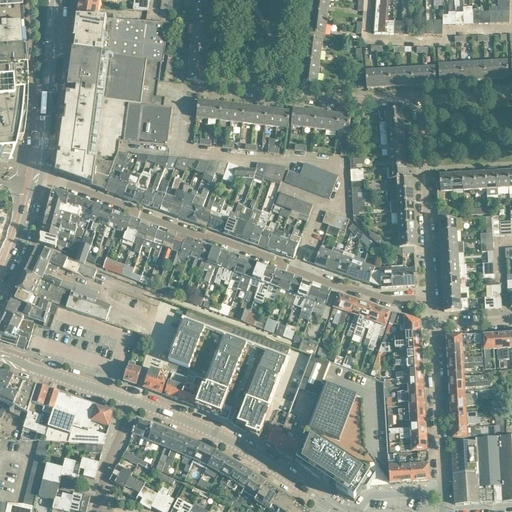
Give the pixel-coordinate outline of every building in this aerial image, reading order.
[(0,0),(0,11),(20,10),(19,0),(0,0)] [(145,0),(133,0),(133,10),(148,11),(150,0),(145,0)] [(194,0),(194,9),(211,11),(212,0),(194,0)] [(312,0),(311,12),(328,14),(329,2),(312,0)] [(376,0),(375,21),(375,22),(374,35),(393,35),(394,22),(387,22),(389,0),(376,0)] [(97,13),(98,7),(79,5),(77,18),(114,19),(115,14),(97,13)] [(464,13),(464,25),(472,25),(471,11),(471,8),(463,8),(464,13)] [(194,9),(192,21),(210,23),(211,11),(194,9)] [(0,26),(22,25),(20,10),(0,11),(0,26)] [(481,11),(471,11),(472,25),(481,24),(481,12),(481,11)] [(490,12),(491,24),(509,23),(509,11),(498,12),(490,12)] [(328,14),(311,12),(309,23),(326,25),(328,14)] [(481,12),(481,24),(491,24),(490,12),(481,12)] [(443,21),(443,26),(456,25),(455,13),(449,13),(449,16),(443,16),(443,21)] [(77,19),(74,41),(76,41),(74,51),(162,63),(163,63),(168,23),(146,22),(147,21),(131,20),(114,19),(77,18),(76,19),(77,19)] [(402,22),(402,35),(411,35),(411,20),(402,20),(402,22)] [(434,23),(434,36),(442,37),(443,26),(443,21),(434,21),(434,23)] [(402,35),(402,22),(394,22),(393,35),(402,35)] [(427,22),(426,36),(434,36),(434,23),(427,22)] [(309,23),(308,35),(325,37),(326,25),(309,23)] [(194,24),(193,36),(210,38),(211,26),(208,26),(194,24)] [(0,49),(6,49),(7,48),(23,47),(22,25),(0,26),(0,49)] [(209,50),(210,39),(210,38),(192,36),(191,48),(208,50),(209,50)] [(305,37),(304,49),(321,51),(323,39),(305,37)] [(23,48),(6,49),(0,49),(0,68),(25,67),(24,59),(25,59),(26,57),(26,54),(26,49),(23,49),(23,48)] [(207,61),(209,50),(208,50),(191,48),(190,59),(207,61)] [(304,49),(303,60),(320,62),(321,51),(304,49)] [(74,52),(73,52),(68,86),(65,111),(67,111),(66,124),(63,123),(59,153),(61,154),(61,157),(58,157),(56,175),(91,187),(106,192),(112,176),(109,175),(113,166),(119,153),(120,142),(167,146),(172,109),(164,108),(166,98),(157,97),(161,63),(74,51),(74,52)] [(206,72),(207,61),(190,59),(188,70),(206,72)] [(303,60),(301,72),(319,74),(320,62),(303,60)] [(497,80),(509,79),(508,61),(496,62),(497,80)] [(485,80),(497,80),(496,62),(484,63),(485,80)] [(474,81),(485,80),(484,63),(473,64),(474,81)] [(451,82),(462,82),(461,64),(450,65),(451,82)] [(462,82),(474,81),(473,64),(461,64),(462,82)] [(439,83),(451,82),(450,65),(438,66),(439,83)] [(0,162),(9,162),(10,156),(12,150),(14,141),(21,141),(24,123),(25,109),(25,102),(25,100),(25,93),(25,91),(25,84),(25,75),(25,67),(0,68),(0,162)] [(423,68),(412,69),(413,86),(424,86),(423,68)] [(424,86),(436,85),(435,68),(423,68),(424,86)] [(401,87),(413,86),(412,69),(400,70),(401,87)] [(204,84),(206,72),(188,70),(187,81),(204,84)] [(378,88),(390,88),(389,70),(377,71),(378,88)] [(390,88),(401,87),(400,70),(389,70),(390,88)] [(367,89),(378,88),(377,71),(366,72),(367,89)] [(300,83),(316,85),(317,86),(319,74),(301,72),(300,83)] [(199,101),(196,118),(208,120),(210,102),(199,101)] [(219,121),(221,104),(210,102),(208,120),(219,121)] [(233,105),(221,104),(219,121),(231,122),(233,105)] [(244,106),(233,105),(231,122),(242,124),(244,106)] [(255,108),(244,106),(242,124),(253,125),(255,108)] [(267,109),(255,108),(253,125),(265,126),(267,109)] [(278,111),(267,109),(265,126),(276,128),(278,111)] [(305,111),(293,109),(291,127),(303,128),(305,111)] [(403,123),(403,110),(379,111),(380,119),(382,121),(383,124),(403,123)] [(276,128),(288,129),(290,112),(278,111),(276,128)] [(314,129),(316,112),(305,111),(303,128),(314,129)] [(326,131),(328,113),(316,112),(314,129),(326,131)] [(337,132),(339,115),(328,113),(326,131),(337,132)] [(337,132),(349,134),(351,116),(339,115),(337,132)] [(383,124),(380,124),(381,135),(404,134),(403,123),(383,124)] [(388,146),(405,145),(404,134),(381,135),(381,146),(388,146)] [(388,157),(405,156),(405,145),(388,146),(388,157)] [(112,176),(106,192),(114,195),(119,180),(121,175),(123,169),(125,164),(126,159),(128,154),(119,153),(113,166),(109,175),(112,176)] [(139,155),(137,161),(145,164),(148,156),(139,155)] [(388,157),(389,168),(406,168),(405,156),(388,157)] [(156,164),(155,166),(165,169),(169,158),(166,158),(158,157),(156,164)] [(165,169),(165,170),(174,171),(175,169),(178,159),(172,158),(169,158),(165,169)] [(178,159),(175,169),(184,173),(187,168),(190,160),(183,159),(178,159)] [(351,171),(356,170),(356,166),(364,165),(363,159),(350,159),(351,171)] [(190,160),(187,168),(195,172),(200,161),(190,160)] [(210,162),(200,161),(195,172),(204,175),(210,162)] [(210,162),(204,175),(214,179),(216,174),(219,163),(210,162)] [(219,163),(216,174),(224,177),(225,174),(229,165),(219,163)] [(224,177),(223,180),(232,184),(234,178),(238,169),(238,167),(230,164),(229,165),(225,174),(224,177)] [(263,180),(264,180),(269,165),(258,164),(257,170),(253,179),(263,183),(263,180)] [(305,177),(310,166),(304,164),(300,175),(305,177)] [(273,182),(278,166),(269,165),(264,180),(271,181),(273,182)] [(273,182),(281,184),(287,167),(278,166),(273,182)] [(316,168),(310,166),(305,177),(311,179),(316,168)] [(317,182),(321,170),(316,168),(311,179),(317,182)] [(396,179),(407,179),(406,168),(389,168),(389,180),(396,180),(396,179)] [(257,170),(256,170),(244,169),(238,169),(234,178),(253,179),(257,170)] [(489,173),(485,173),(486,190),(487,197),(498,196),(498,195),(496,172),(497,172),(497,169),(489,169),(489,173)] [(138,186),(133,202),(142,205),(148,190),(148,189),(146,188),(152,171),(150,170),(148,174),(142,172),(141,176),(137,186),(138,186)] [(327,173),(321,170),(317,182),(322,184),(327,173)] [(351,171),(351,182),(363,182),(362,170),(356,170),(351,171)] [(290,184),(294,173),(289,171),(284,182),(290,184)] [(470,174),(462,174),(464,191),(471,191),(471,193),(475,193),(475,190),(474,171),(472,171),(470,174)] [(475,171),(474,171),(475,190),(476,191),(480,196),(485,191),(485,190),(486,190),(485,173),(478,173),(475,171)] [(497,172),(496,172),(498,195),(509,194),(509,188),(508,171),(497,172)] [(119,180),(114,195),(123,198),(129,183),(128,183),(130,178),(132,173),(127,172),(126,177),(121,175),(119,180)] [(290,184),(296,187),(300,175),(294,173),(290,184)] [(328,186),(332,175),(327,173),(322,184),(328,186)] [(464,191),(462,174),(451,175),(452,192),(464,191)] [(129,183),(123,198),(133,202),(138,186),(137,186),(141,176),(136,175),(134,180),(130,178),(128,183),(129,183)] [(148,190),(142,205),(151,208),(157,193),(155,193),(162,176),(157,175),(151,191),(148,190)] [(305,177),(300,175),(296,187),(301,189),(305,177)] [(338,177),(332,175),(328,186),(334,188),(338,177)] [(440,182),(437,182),(438,203),(444,202),(445,192),(452,192),(451,175),(439,176),(440,182)] [(307,191),(311,179),(305,177),(301,189),(307,191)] [(413,178),(407,179),(396,179),(396,180),(389,180),(390,192),(413,190),(413,178)] [(166,197),(160,212),(169,215),(175,200),(174,199),(176,192),(181,181),(175,179),(171,190),(167,189),(165,196),(166,197)] [(312,193),(317,182),(311,179),(307,191),(312,193)] [(157,193),(151,208),(160,212),(166,197),(165,196),(167,189),(169,183),(164,181),(160,194),(157,193)] [(318,195),(322,184),(317,182),(312,193),(318,195)] [(363,182),(351,182),(352,194),(357,194),(357,189),(363,189),(363,182)] [(175,200),(169,215),(178,218),(184,203),(183,203),(185,195),(189,185),(184,183),(180,193),(176,192),(174,199),(175,200)] [(324,197),(328,186),(322,184),(318,195),(324,197)] [(329,200),(334,188),(328,186),(324,197),(329,200)] [(202,210),(197,225),(206,228),(212,213),(211,213),(214,202),(219,190),(214,188),(206,211),(202,210)] [(193,206),(187,221),(197,225),(202,210),(202,209),(209,191),(203,189),(201,196),(196,194),(192,206),(193,206)] [(391,203),(414,202),(413,190),(390,192),(391,203)] [(53,193),(51,199),(82,209),(81,210),(92,213),(94,205),(56,191),(53,193)] [(184,203),(178,218),(187,221),(193,206),(192,206),(196,194),(197,193),(192,191),(190,197),(185,195),(183,203),(184,203)] [(276,205),(284,208),(289,197),(280,193),(276,205)] [(357,194),(352,194),(353,205),(364,204),(371,204),(371,193),(357,194)] [(284,208),(292,211),(293,211),(297,200),(289,197),(284,208)] [(51,199),(48,209),(75,216),(89,221),(92,213),(81,210),(82,209),(51,199)] [(212,213),(206,228),(214,231),(220,215),(219,214),(222,205),(224,201),(219,199),(218,204),(214,202),(211,213),(212,213)] [(305,203),(297,200),(293,211),(300,214),(301,214),(305,203)] [(391,203),(391,214),(415,213),(414,202),(391,203)] [(305,203),(301,214),(309,217),(313,206),(305,203)] [(353,205),(353,217),(358,216),(358,214),(365,214),(364,204),(353,205)] [(92,213),(89,221),(93,222),(91,230),(95,232),(98,224),(99,224),(104,208),(94,205),(92,213)] [(230,218),(224,235),(233,238),(238,222),(237,222),(242,209),(243,206),(239,205),(235,215),(230,214),(229,217),(230,218)] [(220,215),(214,231),(224,235),(230,218),(229,217),(230,214),(232,208),(227,206),(225,212),(220,211),(219,214),(220,215)] [(273,213),(280,215),(282,210),(275,207),(273,213)] [(98,224),(95,232),(100,233),(95,246),(100,248),(104,237),(107,228),(108,228),(114,212),(104,208),(99,224),(98,224)] [(48,209),(46,217),(61,222),(61,223),(83,229),(84,227),(85,228),(86,225),(87,226),(89,221),(75,216),(48,209)] [(238,222),(233,238),(241,241),(247,225),(249,219),(252,212),(242,209),(237,222),(238,222)] [(247,225),(241,241),(250,244),(255,228),(261,214),(261,212),(253,209),(252,212),(249,219),(247,225)] [(280,215),(279,217),(288,220),(289,216),(290,216),(291,213),(282,210),(280,215)] [(292,211),(291,213),(290,216),(298,219),(298,218),(300,214),(293,211),(292,211)] [(107,228),(104,237),(108,239),(106,247),(111,248),(116,231),(117,231),(123,215),(114,212),(108,228),(107,228)] [(255,228),(250,244),(259,247),(264,232),(266,228),(270,215),(261,212),(261,214),(255,228)] [(327,212),(323,223),(329,226),(334,228),(339,216),(327,212)] [(415,213),(391,214),(392,226),(398,225),(415,224),(415,213)] [(300,214),(298,218),(307,222),(309,218),(309,217),(301,214),(300,214)] [(121,233),(117,242),(122,244),(123,240),(125,234),(126,235),(131,218),(123,215),(117,231),(121,233)] [(339,216),(334,228),(339,229),(345,231),(349,220),(339,216)] [(46,217),(44,226),(59,231),(60,229),(75,233),(74,236),(82,238),(84,229),(83,229),(61,223),(61,222),(46,217)] [(488,218),(485,218),(486,225),(492,224),(492,229),(493,238),(501,237),(500,229),(500,223),(499,223),(499,217),(488,218)] [(123,240),(122,244),(131,248),(133,243),(135,238),(141,222),(131,218),(126,235),(125,234),(123,240)] [(462,219),(439,221),(440,232),(462,231),(462,219)] [(135,238),(133,243),(137,245),(135,252),(139,254),(142,245),(144,241),(145,242),(151,225),(141,222),(135,238)] [(264,232),(259,247),(267,250),(276,226),(271,224),(269,229),(266,228),(264,232)] [(276,226),(267,250),(276,254),(282,238),(284,233),(277,231),(280,225),(277,224),(276,226)] [(416,236),(415,224),(398,225),(399,237),(416,236)] [(144,241),(142,245),(147,247),(145,252),(150,254),(152,249),(153,245),(154,245),(160,228),(151,225),(145,242),(144,241)] [(282,238),(276,254),(284,257),(294,230),(295,227),(290,225),(287,232),(287,231),(284,231),(284,233),(282,238)] [(44,226),(42,235),(57,239),(58,236),(68,239),(70,235),(59,232),(59,231),(44,226)] [(329,226),(326,233),(332,235),(337,237),(339,229),(334,228),(329,226)] [(153,245),(152,249),(156,250),(154,258),(158,259),(162,248),(163,248),(169,232),(160,228),(154,245),(153,245)] [(486,235),(480,235),(480,241),(481,241),(481,245),(493,244),(493,238),(492,229),(486,230),(486,235)] [(294,230),(284,257),(293,260),(301,239),(297,238),(300,232),(294,230)] [(457,231),(440,232),(440,244),(457,243),(457,231)] [(166,249),(160,267),(165,269),(171,251),(172,251),(177,235),(169,232),(163,248),(166,249)] [(374,232),(369,237),(373,241),(377,236),(374,232)] [(42,235),(39,244),(54,248),(55,245),(72,249),(73,245),(56,241),(57,239),(42,235)] [(175,252),(170,267),(174,269),(178,259),(180,254),(181,255),(187,238),(177,235),(172,251),(175,252)] [(381,240),(377,236),(373,241),(376,244),(381,240)] [(400,248),(401,248),(414,248),(417,247),(416,236),(399,237),(400,248)] [(180,254),(178,259),(187,262),(189,257),(190,258),(196,241),(187,238),(181,255),(180,254)] [(193,259),(190,269),(195,271),(198,261),(199,261),(205,245),(196,241),(190,258),(193,259)] [(481,241),(480,241),(481,253),(487,253),(493,252),(493,244),(481,245),(481,241)] [(457,243),(440,244),(441,255),(463,254),(463,242),(457,243)] [(77,257),(75,262),(81,264),(84,266),(86,260),(87,257),(90,248),(86,246),(81,245),(77,257)] [(202,262),(199,272),(203,274),(204,270),(207,264),(213,248),(205,245),(199,261),(202,262)] [(38,247),(33,258),(58,269),(76,276),(78,273),(81,264),(75,262),(67,259),(38,247)] [(207,264),(204,270),(209,272),(207,275),(205,281),(210,283),(215,267),(216,267),(222,251),(213,248),(207,264)] [(320,249),(319,254),(315,265),(324,269),(330,253),(320,249)] [(330,253),(324,269),(335,273),(343,252),(333,249),(331,253),(330,253)] [(303,261),(309,263),(313,252),(309,250),(307,250),(303,261)] [(220,269),(215,284),(219,285),(221,280),(231,254),(222,251),(216,267),(220,269)] [(319,254),(313,252),(309,263),(315,265),(319,254)] [(343,252),(335,273),(346,277),(352,261),(354,256),(343,252)] [(231,254),(221,280),(224,281),(230,283),(230,280),(233,274),(234,274),(240,257),(239,257),(238,257),(231,254)] [(463,254),(441,255),(442,267),(464,265),(463,254)] [(87,257),(86,260),(95,264),(97,259),(92,257),(88,256),(87,257)] [(233,274),(230,280),(235,282),(232,290),(237,292),(237,289),(242,277),(243,277),(249,261),(240,257),(234,274),(233,274)] [(33,258),(26,273),(111,308),(111,306),(102,302),(96,300),(99,292),(75,284),(74,285),(62,281),(51,276),(54,270),(56,271),(58,269),(33,258)] [(107,259),(103,268),(112,271),(115,262),(107,259)] [(242,277),(237,289),(241,291),(241,292),(246,294),(249,285),(251,280),(252,280),(258,264),(249,261),(243,277),(242,277)] [(346,277),(357,280),(363,264),(352,261),(346,277)] [(115,262),(112,271),(121,274),(125,265),(115,262)] [(81,264),(78,273),(93,279),(97,271),(84,266),(81,264)] [(251,280),(249,285),(258,288),(260,283),(261,284),(267,267),(258,264),(252,280),(251,280)] [(363,264),(357,280),(368,284),(373,273),(374,269),(363,264)] [(125,265),(121,274),(131,278),(133,273),(134,269),(125,265)] [(466,277),(465,265),(464,265),(442,267),(442,278),(466,277)] [(392,288),(403,288),(402,266),(391,267),(391,271),(392,288)] [(403,266),(402,266),(403,288),(416,287),(415,270),(403,271),(403,266)] [(258,288),(254,299),(263,302),(264,298),(269,287),(270,287),(276,270),(267,267),(261,284),(260,283),(258,288)] [(374,269),(373,273),(368,284),(369,285),(370,284),(381,288),(381,289),(392,288),(391,271),(391,267),(374,269)] [(269,287),(264,298),(274,302),(276,295),(278,290),(279,290),(285,274),(276,270),(270,287),(269,287)] [(26,273),(17,292),(49,304),(58,306),(106,322),(111,308),(26,273)] [(133,273),(131,278),(134,279),(140,282),(141,279),(142,276),(133,273)] [(278,290),(276,295),(280,297),(278,304),(283,306),(286,297),(287,293),(288,294),(294,277),(285,274),(279,290),(278,290)] [(141,279),(140,282),(148,285),(151,279),(142,275),(142,276),(141,279)] [(442,278),(443,289),(460,288),(465,288),(465,281),(469,281),(469,276),(466,277),(442,278)] [(287,293),(286,297),(290,299),(288,305),(293,306),(293,305),(296,296),(298,297),(304,280),(296,278),(294,277),(288,294),(287,293)] [(296,296),(293,305),(303,308),(306,300),(307,300),(312,284),(304,280),(298,297),(296,296)] [(159,284),(158,289),(166,292),(168,288),(168,287),(159,284)] [(303,308),(301,312),(306,313),(305,314),(310,316),(311,313),(312,312),(315,303),(316,303),(322,287),(312,284),(307,300),(306,300),(303,308)] [(495,286),(491,287),(492,298),(495,298),(495,310),(502,309),(501,289),(500,286),(495,286)] [(315,303),(312,312),(315,313),(314,315),(321,318),(332,291),(324,288),(322,287),(316,303),(315,303)] [(460,288),(443,289),(443,301),(467,299),(467,295),(460,296),(460,288)] [(177,291),(175,296),(184,300),(186,296),(186,295),(177,291)] [(17,292),(12,301),(31,309),(47,314),(55,317),(58,306),(49,304),(17,292)] [(334,307),(331,316),(335,317),(332,324),(338,327),(349,298),(344,296),(344,295),(341,294),(340,295),(339,294),(334,307)] [(194,299),(193,302),(202,305),(204,299),(195,296),(194,299)] [(349,298),(338,327),(343,328),(348,312),(353,314),(358,300),(357,301),(355,300),(355,299),(352,298),(351,298),(349,298)] [(486,298),(484,298),(485,310),(495,310),(495,298),(492,298),(486,298)] [(467,299),(443,301),(444,312),(468,311),(466,311),(465,305),(468,304),(467,299)] [(355,315),(350,331),(355,333),(356,329),(366,304),(362,302),(361,301),(358,300),(353,314),(355,315)] [(12,301),(6,314),(23,321),(24,317),(45,324),(47,314),(31,309),(12,301)] [(220,308),(218,313),(227,317),(229,311),(231,307),(222,304),(220,308)] [(356,329),(355,334),(363,337),(369,320),(374,307),(372,306),(372,305),(369,304),(368,304),(366,304),(356,329)] [(212,305),(210,310),(218,313),(220,308),(212,305)] [(369,330),(363,345),(369,347),(383,310),(379,308),(378,307),(375,306),(374,307),(369,320),(366,329),(369,330)] [(239,315),(237,320),(245,323),(248,317),(250,312),(241,308),(239,315)] [(369,347),(368,350),(373,352),(377,340),(376,340),(378,335),(382,337),(386,326),(391,313),(390,312),(389,311),(386,310),(385,311),(383,310),(369,347)] [(183,316),(168,354),(171,355),(169,361),(189,369),(205,328),(226,336),(207,385),(204,384),(202,389),(196,407),(220,417),(221,417),(227,398),(229,394),(228,393),(247,344),(266,351),(247,401),(245,400),(236,424),(248,429),(246,432),(259,440),(271,410),(291,357),(288,356),(290,350),(188,311),(186,317),(183,316)] [(229,311),(227,317),(237,320),(239,315),(229,311)] [(393,312),(385,334),(386,334),(388,334),(393,334),(396,324),(405,324),(405,333),(420,332),(420,330),(421,330),(421,322),(393,312)] [(6,314),(2,322),(18,329),(31,334),(35,325),(23,321),(6,314)] [(248,317),(245,323),(255,327),(257,320),(248,317)] [(257,320),(255,327),(264,330),(266,323),(257,320)] [(266,323),(264,330),(268,331),(273,333),(277,323),(268,320),(266,323)] [(2,322),(0,326),(0,339),(1,341),(15,346),(17,347),(17,346),(25,349),(28,339),(30,339),(31,334),(18,329),(2,322)] [(279,324),(275,334),(282,337),(285,329),(286,326),(279,324)] [(285,329),(282,337),(292,340),(294,332),(285,329)] [(406,337),(394,337),(394,343),(421,342),(421,338),(421,337),(421,334),(420,333),(420,332),(405,333),(406,337)] [(505,334),(502,334),(504,360),(509,360),(508,349),(511,349),(511,348),(511,347),(511,333),(511,334),(510,334),(509,333),(506,333),(505,334)] [(139,334),(136,342),(146,346),(149,337),(139,334)] [(490,350),(494,350),(493,335),(492,335),(491,334),(488,334),(487,335),(483,335),(485,370),(491,370),(490,350)] [(493,335),(494,350),(497,350),(498,361),(499,361),(499,369),(504,369),(503,361),(504,360),(502,334),(498,334),(497,334),(494,334),(493,335)] [(447,345),(447,347),(482,346),(481,335),(446,337),(446,345),(447,345)] [(301,344),(299,351),(311,356),(314,357),(318,345),(319,342),(310,339),(309,342),(303,340),(301,344)] [(421,342),(394,343),(395,348),(401,348),(401,352),(407,352),(421,351),(421,350),(422,349),(422,346),(421,345),(421,342)] [(446,351),(446,354),(448,355),(448,356),(463,356),(463,352),(482,351),(482,346),(447,347),(447,350),(446,351)] [(319,349),(317,355),(326,359),(328,354),(329,353),(319,349)] [(402,356),(396,356),(396,361),(422,360),(422,356),(423,355),(422,352),(421,351),(407,352),(401,352),(402,356)] [(328,354),(326,359),(335,362),(337,356),(329,353),(328,354)] [(379,353),(376,361),(382,361),(381,357),(385,353),(379,353)] [(311,356),(298,389),(317,396),(329,363),(314,357),(311,356)] [(463,356),(448,356),(448,357),(447,358),(447,361),(448,362),(448,366),(483,364),(482,358),(469,359),(469,356),(463,356)] [(335,362),(334,364),(342,367),(343,365),(345,360),(337,357),(335,362)] [(422,360),(396,361),(396,366),(401,366),(401,369),(422,368),(423,367),(423,364),(422,363),(422,360)] [(376,361),(372,371),(380,370),(382,370),(382,361),(376,361)] [(125,377),(123,381),(124,382),(126,382),(129,383),(136,386),(142,370),(135,368),(136,365),(129,363),(125,377)] [(449,373),(449,374),(464,374),(464,371),(475,370),(475,368),(483,367),(483,364),(448,366),(448,368),(447,369),(448,372),(449,373)] [(401,374),(397,374),(397,380),(423,378),(423,375),(424,374),(423,371),(422,370),(422,368),(401,369),(401,374)] [(151,369),(144,388),(162,395),(170,372),(162,369),(160,372),(151,369)] [(372,371),(371,375),(381,379),(380,370),(372,371)] [(173,374),(164,396),(180,401),(188,379),(187,379),(173,374)] [(448,376),(448,379),(449,380),(449,383),(488,382),(488,376),(464,378),(464,374),(449,374),(449,375),(448,376)] [(31,385),(6,377),(0,375),(0,401),(12,408),(9,413),(19,418),(20,412),(22,413),(24,414),(27,415),(37,387),(33,386),(31,385)] [(188,379),(180,401),(195,407),(196,407),(202,389),(192,385),(195,379),(188,377),(187,379),(188,379)] [(423,378),(397,380),(397,384),(408,384),(409,388),(423,387),(423,386),(424,385),(424,382),(423,381),(423,378)] [(450,392),(450,393),(465,392),(465,389),(488,387),(488,382),(449,383),(449,387),(448,388),(449,391),(450,392)] [(299,442),(292,461),(299,466),(301,462),(308,467),(308,466),(308,467),(309,465),(314,468),(312,474),(328,485),(330,486),(333,482),(338,486),(336,490),(354,502),(365,486),(371,477),(370,463),(356,464),(353,417),(345,418),(353,397),(357,398),(357,397),(322,384),(322,385),(326,386),(310,430),(305,427),(299,442)] [(27,415),(23,429),(36,433),(46,436),(44,442),(50,442),(52,442),(60,442),(85,444),(104,445),(114,414),(112,411),(37,387),(27,415)] [(409,392),(398,392),(398,398),(424,396),(424,393),(425,392),(424,389),(423,388),(423,387),(409,388),(409,392)] [(505,390),(493,390),(493,394),(493,397),(498,397),(498,399),(505,399),(505,390)] [(465,392),(450,393),(449,394),(449,397),(450,398),(450,402),(477,401),(476,395),(465,395),(465,392)] [(424,396),(398,398),(399,403),(409,402),(410,406),(424,405),(424,404),(425,403),(425,400),(424,399),(424,396)] [(450,405),(449,406),(449,409),(451,410),(451,411),(466,410),(466,407),(477,406),(477,401),(450,402),(450,405)] [(410,410),(399,411),(399,416),(425,414),(425,411),(426,410),(425,407),(424,406),(424,405),(410,406),(410,410)] [(451,411),(451,412),(450,413),(450,416),(451,417),(451,420),(476,419),(478,419),(477,413),(466,414),(466,410),(451,411)] [(276,448),(275,450),(275,451),(276,451),(292,461),(299,442),(287,437),(295,417),(289,414),(287,419),(284,427),(276,448)] [(425,414),(399,416),(399,421),(410,420),(411,424),(425,423),(426,422),(426,419),(425,418),(425,414)] [(504,427),(504,418),(499,418),(496,418),(496,427),(499,427),(504,427)] [(452,428),(452,429),(467,429),(467,425),(481,424),(481,419),(478,419),(476,419),(451,420),(451,423),(450,424),(451,427),(452,428)] [(134,429),(133,434),(143,438),(140,446),(147,446),(154,426),(147,423),(144,422),(139,421),(137,422),(134,429)] [(265,443),(265,444),(266,444),(266,445),(271,448),(272,446),(276,448),(284,427),(273,422),(265,443)] [(411,428),(389,429),(389,434),(395,434),(400,434),(426,432),(426,429),(427,428),(427,425),(425,424),(425,423),(411,424),(411,428)] [(142,446),(139,454),(144,455),(149,458),(155,444),(160,446),(164,438),(162,437),(165,430),(163,429),(158,427),(155,426),(154,426),(147,446),(142,446)] [(475,428),(467,429),(452,429),(452,430),(451,431),(451,434),(452,435),(452,438),(451,438),(451,439),(481,437),(481,432),(475,432),(475,428)] [(178,435),(165,430),(162,437),(164,438),(160,446),(166,448),(160,462),(157,470),(162,472),(165,464),(166,465),(178,435)] [(426,432),(400,434),(401,439),(412,439),(412,442),(426,442),(426,441),(427,440),(427,437),(426,436),(426,432)] [(189,440),(178,435),(166,465),(165,464),(162,472),(166,474),(169,466),(171,467),(177,453),(183,456),(189,440)] [(511,437),(506,437),(499,438),(503,502),(511,502),(511,437)] [(475,442),(476,457),(479,504),(503,502),(499,438),(475,439),(475,442)] [(201,445),(189,440),(183,456),(182,459),(183,459),(181,464),(186,466),(184,472),(188,474),(193,464),(201,445)] [(47,451),(50,442),(44,442),(38,441),(37,449),(47,451)] [(412,446),(401,447),(401,453),(418,452),(428,451),(427,451),(427,448),(428,446),(428,443),(426,443),(426,442),(412,442),(412,446)] [(452,459),(476,457),(475,442),(452,443),(451,443),(452,459)] [(216,452),(201,445),(193,464),(207,470),(217,453),(216,452)] [(85,451),(85,453),(101,454),(103,447),(85,446),(85,447),(85,451)] [(46,457),(47,451),(37,449),(35,454),(46,457)] [(134,457),(125,452),(122,458),(131,462),(137,466),(138,464),(140,461),(134,457)] [(207,470),(204,474),(209,478),(214,470),(220,474),(224,467),(222,466),(227,458),(226,458),(220,455),(217,453),(207,470)] [(418,460),(411,461),(412,482),(427,481),(430,479),(428,453),(418,454),(418,460)] [(400,454),(388,455),(390,483),(402,483),(400,454)] [(410,454),(400,454),(402,483),(412,482),(411,461),(410,454)] [(479,504),(476,457),(452,459),(455,505),(479,504)] [(224,476),(220,484),(227,486),(239,466),(235,463),(228,459),(227,458),(222,466),(224,467),(220,474),(224,476)] [(82,459),(81,464),(78,476),(79,476),(95,480),(99,464),(82,459)] [(65,460),(63,468),(61,477),(62,477),(78,481),(79,476),(78,476),(81,464),(65,460)] [(33,464),(32,470),(42,472),(44,467),(33,464)] [(59,485),(62,477),(61,477),(63,468),(47,464),(43,481),(59,485)] [(133,474),(118,466),(109,481),(124,489),(131,478),(133,474)] [(247,470),(239,466),(227,486),(232,490),(235,489),(238,486),(244,489),(253,475),(247,470)] [(122,492),(137,500),(137,501),(144,488),(146,486),(131,478),(133,475),(133,474),(131,478),(124,489),(122,492)] [(253,498),(256,498),(265,483),(262,480),(256,476),(253,475),(244,489),(243,491),(253,498)] [(29,480),(28,485),(38,488),(40,483),(29,480)] [(39,497),(54,501),(55,501),(57,493),(59,485),(43,481),(39,497)] [(199,482),(197,487),(200,488),(209,491),(212,486),(200,481),(199,482)] [(266,483),(265,483),(256,498),(254,501),(258,503),(256,506),(260,509),(273,488),(266,483)] [(158,496),(144,488),(137,501),(137,500),(135,503),(150,511),(152,508),(158,496)] [(158,496),(152,508),(158,511),(168,511),(174,501),(166,497),(169,491),(163,488),(160,493),(159,493),(158,496)] [(280,492),(273,488),(260,509),(264,511),(266,509),(269,510),(280,492)] [(26,490),(25,496),(36,498),(37,493),(26,490)] [(269,510),(271,511),(278,511),(288,497),(280,492),(269,510)] [(52,510),(61,511),(69,511),(70,511),(73,497),(57,493),(55,501),(54,501),(52,510)] [(70,511),(74,511),(86,511),(90,498),(74,494),(73,497),(70,511)] [(289,511),(295,502),(288,497),(278,511),(289,511)] [(190,511),(193,507),(179,499),(171,511),(190,511)] [(33,509),(35,503),(24,501),(23,505),(23,506),(33,509)] [(295,502),(289,511),(299,511),(303,507),(295,502)] [(5,503),(2,511),(9,511),(11,505),(5,503)]
